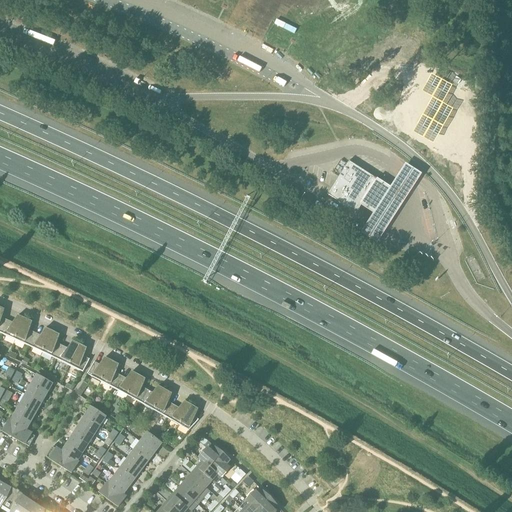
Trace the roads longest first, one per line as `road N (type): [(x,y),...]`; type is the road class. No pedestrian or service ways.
road 1 (motorway): [(0,158),(354,331),(511,421)]
road 2 (motorway): [(511,373),(374,295),(0,112)]
road 3 (residential): [(319,511),(270,455),(211,407),(0,297)]
